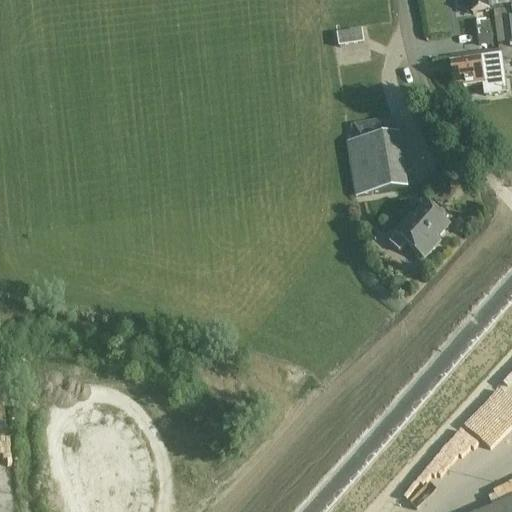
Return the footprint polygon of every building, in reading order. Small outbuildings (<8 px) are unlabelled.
[(470,0),(473,15),(488,13),(485,0),(470,0)] [(504,43),(511,41),(511,10),(500,12),(504,43)] [(339,48),(363,45),(361,33),(337,36),(339,48)] [(501,58),(482,61),(451,65),(454,89),(483,85),(484,96),(506,94),(501,58)] [(354,144),(346,145),(355,198),(403,190),(390,118),(351,125),(354,144)] [(424,260),(434,249),(432,247),(449,227),(427,206),(412,223),(409,220),(396,235),(397,235),(389,243),(400,252),(407,244),(424,260)] [(381,493),(400,510),(415,494),(397,477),(381,493)] [(511,511),(511,501),(487,511),(511,511)]
